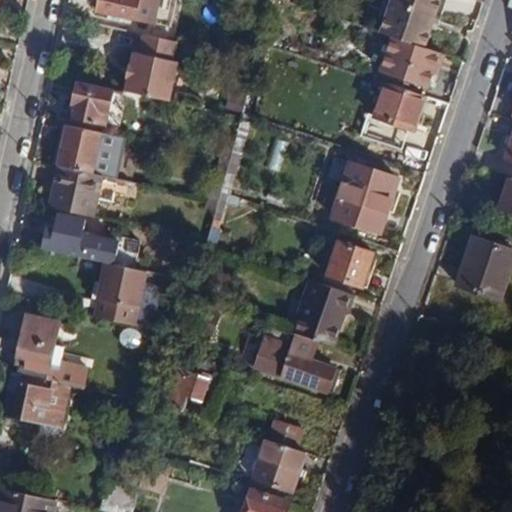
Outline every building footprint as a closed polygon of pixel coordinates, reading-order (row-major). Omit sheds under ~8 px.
[(101,0),(99,12),(109,15),(108,19),(130,24),(131,22),(134,23),(153,28),(173,33),(180,0),(101,0)] [(273,2),(262,0),(245,0),(242,12),(269,18),(273,2)] [(391,0),(380,34),(404,42),(425,49),(441,0),(391,0)] [(130,79),(127,93),(173,103),(182,63),(176,62),(179,44),(143,35),(139,55),(136,54),(133,66),(131,65),(128,79),(130,79)] [(425,49),(404,42),(393,75),(428,87),(433,72),(437,74),(443,55),(425,49)] [(425,96),(385,83),(374,116),(414,130),(425,96)] [(105,126),(112,93),(78,85),(73,107),(77,107),(75,119),(105,126)] [(222,192),(229,194),(231,195),(253,118),(243,114),(231,162),(222,192)] [(69,126),(61,168),(92,175),(98,147),(116,151),(119,137),(69,126)] [(275,139),(268,166),(279,169),(287,142),(275,139)] [(210,188),(207,200),(219,203),(222,192),(231,162),(220,159),(214,189),(210,188)] [(381,233),(399,179),(353,163),(334,218),(381,233)] [(57,188),(53,209),(93,218),(102,177),(92,175),(61,168),(58,167),(54,188),(57,188)] [(511,180),(501,209),(511,212),(511,180)] [(219,203),(216,213),(224,216),(229,194),(222,192),(219,203)] [(52,231),(58,232),(61,217),(55,216),(52,231)] [(58,232),(52,231),(44,229),(40,249),(110,264),(113,265),(117,244),(81,236),(84,222),(61,217),(58,232)] [(502,302),(511,270),(511,250),(474,238),(458,287),(502,302)] [(362,288),(373,254),(340,242),(329,276),(362,288)] [(102,301),(99,319),(153,331),(162,288),(145,284),(147,273),(113,265),(110,264),(105,283),(99,281),(95,300),(102,301)] [(353,295),(311,281),(293,333),(333,346),(346,309),(349,310),(353,295)] [(209,335),(217,312),(203,307),(195,330),(209,335)] [(18,374),(70,385),(85,388),(89,368),(52,360),(60,322),(28,315),(19,358),(22,358),(18,374)] [(293,333),(261,322),(257,335),(266,338),(256,369),(329,393),(337,370),(313,361),(315,355),(288,346),(293,333)] [(173,367),(163,406),(183,412),(188,399),(202,403),(210,379),(173,367)] [(18,374),(14,373),(5,414),(61,426),(70,385),(18,374)] [(269,441),(298,451),(305,430),(275,420),(269,441)] [(294,492),(306,454),(298,451),(269,441),(266,440),(255,478),(294,492)] [(153,441),(149,459),(162,463),(166,446),(153,441)] [(149,459),(148,463),(141,487),(165,494),(173,466),(162,463),(149,459)] [(103,510),(108,511),(133,511),(141,487),(109,480),(103,510)] [(54,511),(57,501),(0,488),(0,511),(54,511)] [(287,511),(290,505),(252,492),(245,511),(287,511)]
